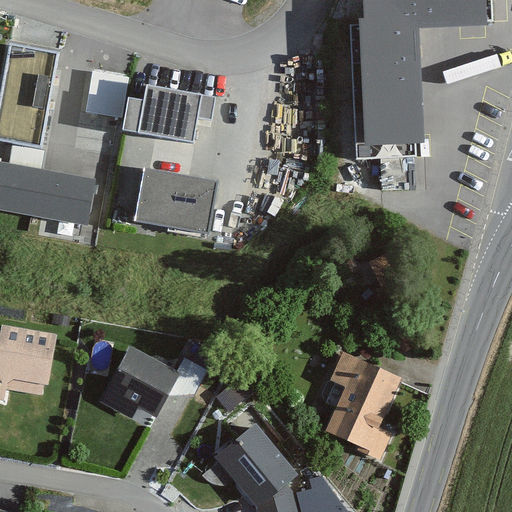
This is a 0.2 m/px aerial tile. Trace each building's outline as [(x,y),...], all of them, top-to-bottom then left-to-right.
[(484,16),(483,0),(365,0),(366,14),(362,14),(363,25),(353,25),(359,151),(412,148),(412,134),(422,134),(415,20),(484,16)] [(55,47),(12,39),(0,104),(0,128),(39,135),(55,47)] [(126,76),(94,71),(88,108),(121,113),(126,76)] [(145,93),(130,91),(125,120),(193,132),(197,108),(210,110),(214,90),(148,79),(145,93)] [(93,176),(0,159),(0,203),(86,219),(93,176)] [(216,178),(146,165),(137,214),(207,227),(216,178)] [(0,342),(0,399),(4,400),(7,385),(48,392),(58,335),(3,325),(0,342)] [(174,375),(125,348),(95,401),(144,428),(174,375)] [(398,376),(343,352),(333,375),(349,382),(330,425),(363,440),(360,446),(379,455),(390,431),(376,425),(398,376)] [(243,375),(217,397),(230,412),(256,391),(243,375)] [(296,470),(256,421),(218,452),(258,501),(296,470)] [(346,511),(345,507),(322,476),(309,479),(312,488),(296,492),(301,511),(346,511)]
